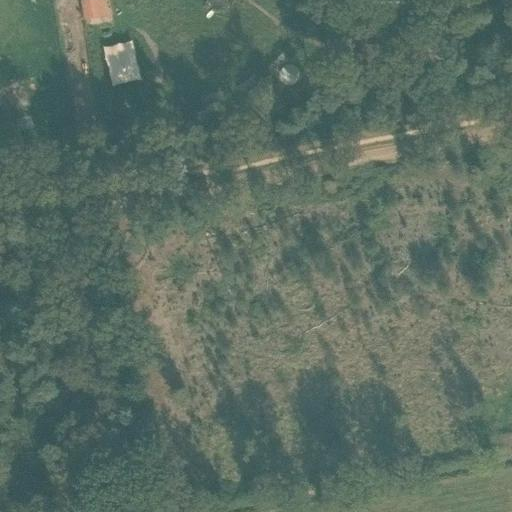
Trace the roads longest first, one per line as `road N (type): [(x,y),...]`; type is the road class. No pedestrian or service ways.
road 1 (track): [(65,208),(511,122)]
road 2 (track): [(122,511),(65,208)]
